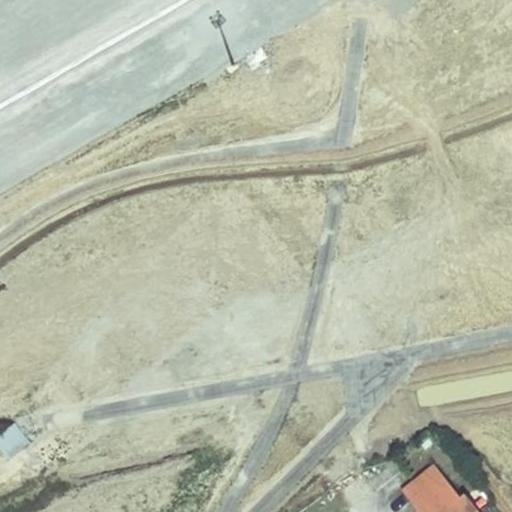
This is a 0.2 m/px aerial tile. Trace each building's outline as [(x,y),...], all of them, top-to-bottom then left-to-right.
[(121,302),(95,321),(131,369),(157,349),(121,302)] [(279,310),(253,328),(264,343),(290,325),(279,310)] [(111,381),(91,356),(10,419),(31,444),(111,381)] [(194,394),(218,377),(210,367),(187,383),(194,394)] [(477,511),(466,498),(463,501),(437,467),(411,488),(414,491),(430,511),(477,511)] [(430,511),(414,491),(411,488),(405,492),(406,494),(420,511),(430,511)]
